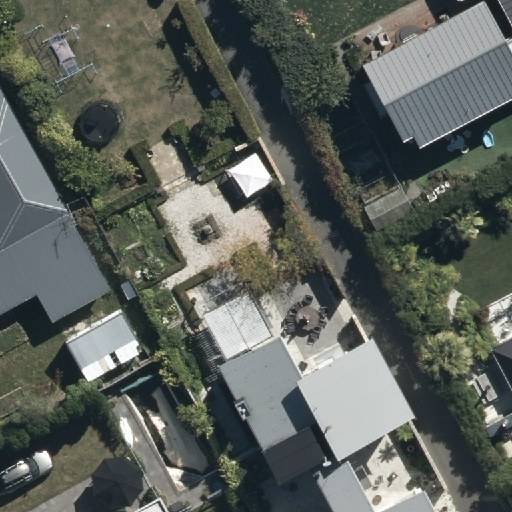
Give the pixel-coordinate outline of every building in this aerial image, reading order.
[(511,0),(461,0),(463,2),(362,56),(398,133),(410,128),(416,139),(511,94),(511,0)] [(0,90),(0,304),(31,287),(48,317),(105,286),(107,284),(0,90)] [(249,286),(203,310),(226,355),(215,360),(275,476),(307,459),(334,511),(435,511),(416,475),(368,500),(339,445),(412,407),(370,326),(299,363),(279,324),(271,328),(249,286)] [(120,308),(63,339),(85,380),(142,349),(120,308)] [(164,511),(156,495),(124,511),(164,511)]
